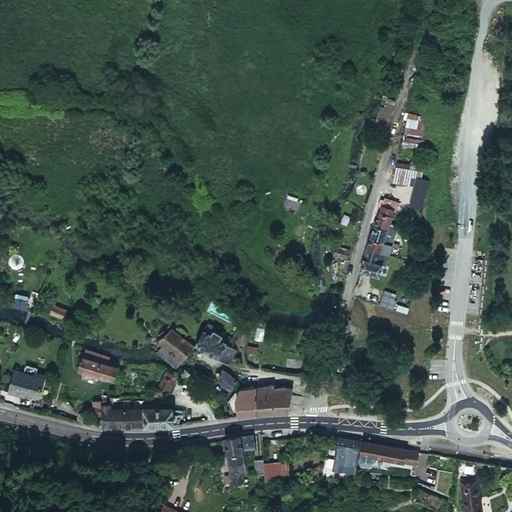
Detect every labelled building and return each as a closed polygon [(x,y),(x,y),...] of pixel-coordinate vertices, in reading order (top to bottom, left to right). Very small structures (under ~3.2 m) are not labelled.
[(378,108),(390,112),(395,99),(383,95),(378,108)] [(422,144),(428,117),(408,113),(402,140),(422,144)] [(413,186),(416,170),(394,166),(392,183),(413,186)] [(422,208),(427,179),(414,177),(410,207),(422,208)] [(397,204),(386,199),(382,198),(380,204),(387,206),(385,210),(395,213),(397,204)] [(389,245),(395,226),(391,225),(392,221),(388,220),(385,229),(381,242),(389,245)] [(369,238),(381,242),(385,229),(373,224),(369,238)] [(378,251),(381,242),(369,238),(366,244),(365,247),(378,251)] [(386,253),(389,245),(381,242),(378,251),(386,253)] [(347,250),(334,246),(331,254),(344,258),(347,250)] [(380,265),(375,263),(378,251),(365,247),(359,271),(377,277),(380,265)] [(378,251),(375,263),(380,265),(385,266),(388,254),(386,253),(378,251)] [(394,302),(381,298),(379,305),(392,309),(394,302)] [(211,302),(208,312),(229,320),(233,310),(211,302)] [(66,313),(50,307),(47,316),(63,322),(66,313)] [(191,348),(163,326),(160,330),(157,334),(155,336),(152,339),(151,341),(179,363),(191,348)] [(231,346),(232,340),(224,335),(221,341),(216,338),(219,334),(211,329),(208,334),(202,330),(193,345),(224,363),(234,347),(231,346)] [(84,348),(83,353),(116,365),(118,360),(84,348)] [(79,358),(75,372),(110,384),(115,370),(79,358)] [(236,381),(221,367),(215,375),(222,386),(228,391),(236,381)] [(170,375),(161,369),(152,384),(162,388),(170,375)] [(40,380),(11,372),(6,396),(13,398),(14,394),(35,400),(40,380)] [(252,387),(251,392),(254,415),(274,414),(275,412),(285,411),(289,390),(287,389),(281,387),(269,389),(269,385),(252,387)] [(254,415),(251,392),(238,393),(240,416),(246,416),(254,415)] [(108,406),(98,407),(100,428),(144,427),(143,412),(108,413),(108,406)] [(170,411),(143,412),(144,427),(160,426),(171,425),(170,411)] [(226,439),(223,440),(225,455),(240,453),(240,451),(251,450),(249,437),(226,439)] [(337,449),(339,439),(332,438),(330,447),(337,449)] [(359,442),(339,439),(337,449),(337,451),(357,455),(359,442)] [(417,453),(362,443),(360,457),(415,467),(417,453)] [(359,455),(357,455),(337,451),(336,455),(340,456),(338,466),(356,469),(359,455)] [(225,455),(230,485),(241,484),(240,474),(242,473),(240,453),(225,455)] [(261,465),(261,460),(253,461),(254,475),(262,474),(261,465)] [(284,463),(261,465),(262,474),(262,485),(286,483),(284,463)] [(354,478),(356,469),(338,466),(334,465),(333,473),(354,478)] [(478,482),(463,484),(464,494),(479,492),(478,482)] [(431,511),(443,511),(446,506),(420,492),(415,503),(431,511)] [(482,511),(479,492),(464,494),(466,511),(482,511)]
